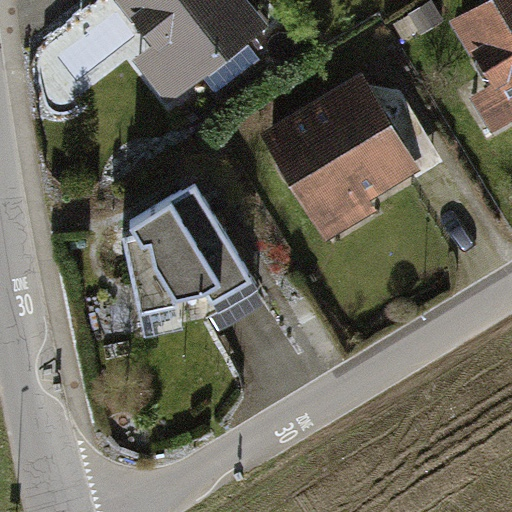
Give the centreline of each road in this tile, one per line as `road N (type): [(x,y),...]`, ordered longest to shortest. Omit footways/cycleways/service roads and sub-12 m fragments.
road 1 (residential): [(511,286),(122,511)]
road 2 (tertiary): [(61,511),(28,372),(0,186)]
